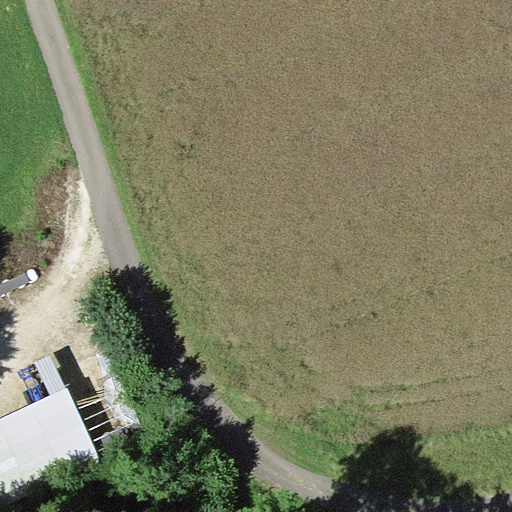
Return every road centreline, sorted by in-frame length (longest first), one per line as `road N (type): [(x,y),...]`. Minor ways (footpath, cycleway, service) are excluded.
road 1 (track): [(246,459),(223,438),(136,282),(41,0)]
road 2 (track): [(511,508),(408,511),(246,459)]
